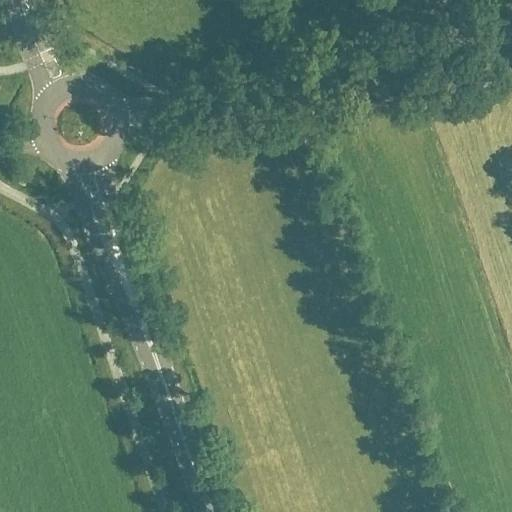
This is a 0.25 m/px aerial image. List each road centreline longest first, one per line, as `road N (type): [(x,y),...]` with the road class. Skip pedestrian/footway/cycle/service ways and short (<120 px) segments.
road 1 (unclassified): [(118,121),(511,28)]
road 2 (tertiary): [(205,511),(83,169)]
